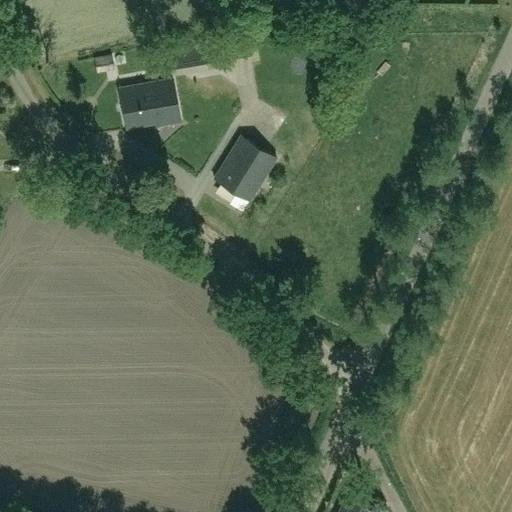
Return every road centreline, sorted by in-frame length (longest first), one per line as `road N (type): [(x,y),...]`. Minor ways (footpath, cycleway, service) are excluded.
road 1 (residential): [(357,385),(261,289),(88,167),(42,123),(0,52)]
road 2 (residential): [(357,385),(511,42)]
